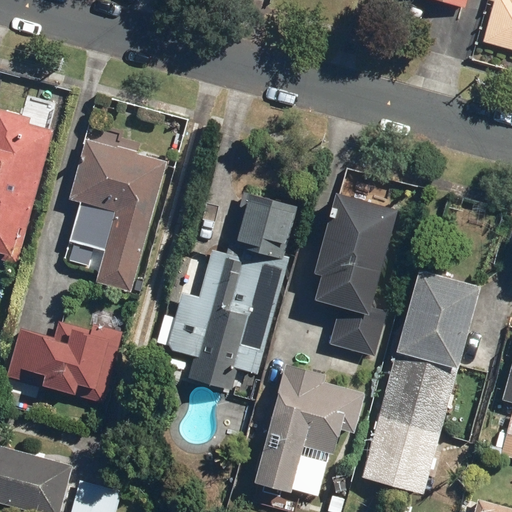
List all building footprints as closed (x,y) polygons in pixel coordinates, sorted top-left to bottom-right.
[(433,0),(465,9),(467,0),(433,0)] [(511,0),(495,0),(483,45),(511,52),(511,0)] [(0,259),(19,264),(56,123),(0,108),(0,259)] [(97,281),(131,290),(167,160),(87,138),(71,198),(81,201),(71,241),(105,250),(97,281)] [(237,368),(259,373),(289,258),(285,257),(298,207),(241,192),(225,256),(210,252),(199,296),(183,292),(168,349),(194,356),(189,376),(232,387),(237,368)] [(392,314),(366,308),(391,212),(331,197),(308,288),(311,289),(302,324),(334,332),(328,356),(378,368),(392,314)] [(361,475),(423,492),(479,286),(418,270),(361,475)] [(8,375),(102,401),(118,342),(72,330),(69,341),(21,328),(8,375)] [(511,356),(500,399),(511,402),(511,356)] [(257,490),(293,499),(306,453),(337,462),(344,438),(356,442),(367,401),(325,389),(326,384),(290,373),(257,490)] [(500,454),(511,456),(511,410),(500,454)] [(0,501),(37,511),(60,511),(73,465),(0,444),(0,501)] [(71,511),(116,511),(122,490),(81,479),(71,511)] [(471,511),(511,511),(511,506),(475,498),(471,511)]
